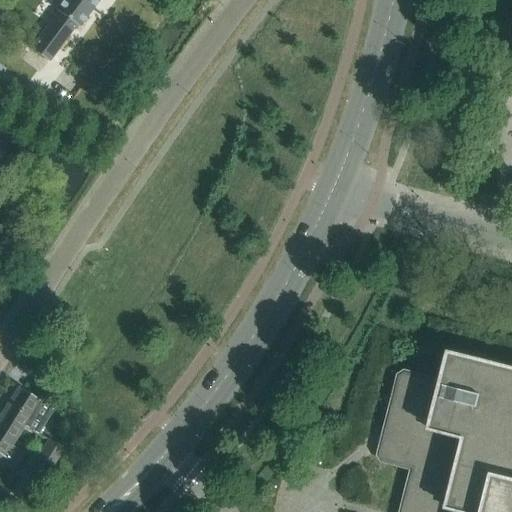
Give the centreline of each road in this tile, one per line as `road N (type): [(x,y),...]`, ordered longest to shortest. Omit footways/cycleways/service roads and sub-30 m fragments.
road 1 (residential): [(0,357),(250,0)]
road 2 (tertiary): [(165,460),(291,282),(332,195)]
road 3 (tertiary): [(332,195),(386,0)]
road 4 (residential): [(511,239),(332,195)]
